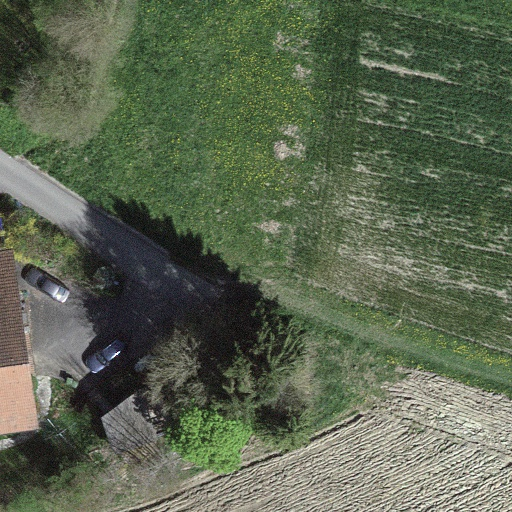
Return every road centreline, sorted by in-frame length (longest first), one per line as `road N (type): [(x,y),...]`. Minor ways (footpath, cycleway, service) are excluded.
road 1 (track): [(511,421),(293,345),(168,279)]
road 2 (residential): [(168,279),(0,168)]
